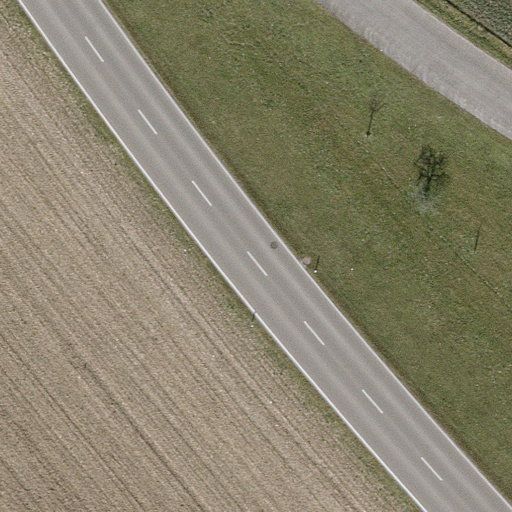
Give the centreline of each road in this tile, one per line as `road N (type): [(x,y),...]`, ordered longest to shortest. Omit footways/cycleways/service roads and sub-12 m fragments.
road 1 (primary): [(64,0),(273,280),(474,511)]
road 2 (residential): [(511,101),(369,0)]
